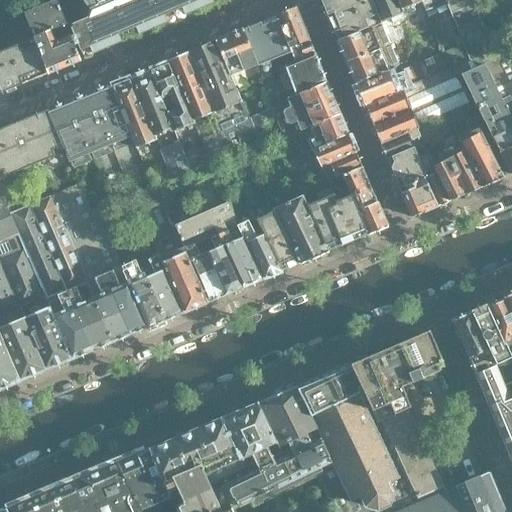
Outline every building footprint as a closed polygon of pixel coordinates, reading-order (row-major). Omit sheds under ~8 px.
[(55,42),(50,31),(66,24),(55,0),(53,0),(24,13),(34,38),(33,38),(48,74),(80,60),(74,45),(78,44),(74,35),(71,36),(70,35),(55,42)] [(82,0),(83,0),(83,1),(84,3),(86,6),(88,7),(90,8),(91,11),(89,17),(86,18),(87,18),(88,18),(89,18),(89,19),(90,19),(90,20),(90,21),(98,39),(94,47),(88,50),(90,54),(91,53),(91,55),(124,41),(220,0),(82,0)] [(377,15),(370,0),(320,0),(337,40),(367,28),(364,21),(377,15)] [(406,26),(394,0),(370,0),(377,15),(380,23),(388,19),(393,31),(406,26)] [(422,5),(419,0),(394,0),(406,26),(418,21),(413,9),(422,5)] [(445,2),(444,0),(419,0),(422,5),(424,11),(445,2)] [(486,38),(470,0),(444,0),(445,2),(469,60),(481,55),(494,50),(489,37),(486,38)] [(308,39),(296,7),(276,16),(289,47),(308,39)] [(289,47),(276,16),(243,29),(257,64),(290,50),(289,47)] [(98,39),(90,21),(90,20),(90,19),(89,19),(89,18),(88,18),(87,18),(86,18),(73,24),(72,25),(71,25),(71,26),(71,27),(71,28),(74,35),(78,44),(83,57),(84,58),(91,55),(91,53),(90,54),(88,50),(94,47),(98,39)] [(380,23),(367,28),(337,40),(355,84),(386,71),(397,66),(380,23)] [(257,64),(243,29),(215,40),(229,75),(257,64)] [(0,93),(48,74),(33,38),(0,51),(0,93)] [(314,53),(308,39),(289,47),(290,50),(295,61),(314,53)] [(233,84),(229,75),(215,40),(187,52),(211,111),(210,112),(217,130),(232,124),(242,149),(260,142),(262,146),(279,139),(271,123),(254,130),(249,118),(248,118),(241,101),(240,101),(233,84)] [(511,42),(503,46),(511,65),(511,42)] [(511,65),(503,46),(494,50),(481,55),(511,122),(511,65)] [(211,111),(187,52),(168,60),(194,123),(210,162),(242,149),(232,124),(217,130),(210,112),(211,111)] [(283,83),(320,68),(314,53),(295,61),(285,65),(287,71),(280,74),(282,79),(283,83)] [(438,55),(424,61),(430,75),(444,70),(438,55)] [(511,173),(511,122),(481,55),(469,60),(471,64),(475,62),(478,68),(463,75),(509,174),(511,173)] [(194,123),(168,60),(148,68),(161,98),(166,96),(171,107),(165,109),(173,128),(174,131),(194,123)] [(420,63),(401,70),(407,85),(426,77),(420,63)] [(165,109),(161,98),(148,68),(129,76),(154,136),(173,128),(165,109)] [(325,82),(320,68),(283,83),(286,89),(295,86),(298,93),(325,82)] [(364,105),(406,87),(402,78),(391,82),(386,71),(355,84),(364,105)] [(156,140),(154,136),(129,76),(110,84),(131,135),(136,148),(156,140)] [(339,114),(325,82),(298,93),(290,96),(294,104),(283,109),(276,93),(286,89),(283,83),(282,79),(263,87),(281,133),(291,129),(288,121),(299,117),(303,128),(339,114)] [(131,135),(110,84),(89,92),(110,144),(131,135)] [(412,85),(406,87),(364,105),(381,144),(417,128),(430,123),(412,85)] [(110,144),(89,92),(68,101),(90,153),(110,144)] [(90,153),(68,101),(48,109),(63,147),(69,161),(90,153)] [(63,147),(48,109),(0,128),(0,172),(2,172),(4,177),(56,156),(54,150),(63,147)] [(503,177),(475,118),(473,117),(468,113),(451,121),(482,187),(503,177)] [(347,135),(339,115),(339,114),(303,128),(312,149),(347,135)] [(482,187),(451,121),(433,130),(443,152),(446,151),(465,193),(482,187)] [(423,144),(417,128),(381,144),(380,144),(387,159),(423,144)] [(355,151),(347,135),(312,149),(319,166),(355,151)] [(328,251),(308,204),(304,195),(281,205),(276,193),(299,184),(279,139),(262,146),(260,142),(242,149),(272,209),(299,263),(318,255),(320,259),(329,255),(328,251)] [(436,173),(429,158),(423,144),(387,159),(393,174),(399,188),(424,178),(436,173)] [(361,166),(355,151),(319,166),(325,181),(343,174),(361,166)] [(465,193),(446,151),(443,152),(429,158),(436,173),(449,200),(465,193)] [(238,225),(210,162),(194,169),(211,211),(176,226),(185,249),(196,244),(203,241),(220,233),(242,286),(263,278),(244,236),(234,241),(229,229),(238,225)] [(387,227),(361,166),(343,174),(352,196),(368,234),(387,227)] [(449,200),(436,173),(424,178),(437,206),(449,200)] [(437,206),(424,178),(399,188),(411,217),(424,211),(437,206)] [(124,270),(99,208),(90,212),(78,184),(52,194),(113,341),(148,326),(124,270)] [(207,301),(185,249),(176,226),(158,184),(135,193),(160,255),(183,311),(207,301)] [(113,341),(52,194),(8,212),(18,235),(28,258),(29,258),(50,307),(71,358),(113,341)] [(368,234),(352,196),(335,203),(331,194),(308,204),(328,251),(368,234)] [(0,242),(18,235),(8,212),(3,199),(0,199),(0,242)] [(299,263),(272,209),(256,217),(263,232),(281,270),(299,263)] [(281,270),(263,232),(254,237),(247,221),(238,225),(244,236),(263,278),(281,270)] [(242,286),(220,233),(203,241),(208,252),(208,251),(225,294),(242,286)] [(0,242),(0,262),(24,318),(50,307),(29,258),(28,258),(18,235),(0,242)] [(208,251),(208,252),(200,255),(196,244),(185,249),(207,301),(208,301),(225,294),(208,251)] [(183,311),(160,255),(150,259),(156,273),(148,277),(165,319),(183,311)] [(0,327),(24,318),(0,262),(0,327)] [(165,319),(148,277),(140,280),(134,266),(124,270),(148,326),(165,319)] [(511,295),(511,296),(509,292),(502,295),(504,299),(511,316),(511,295)] [(511,316),(504,299),(486,305),(508,358),(511,356),(511,316)] [(508,358),(486,305),(471,312),(486,348),(488,347),(495,364),(508,358)] [(71,358),(50,307),(24,318),(45,369),(71,358)] [(486,348),(471,312),(452,320),(468,355),(486,348)] [(45,369),(24,318),(0,327),(0,334),(19,380),(45,369)] [(441,491),(406,407),(409,406),(401,386),(422,377),(419,370),(442,361),(429,330),(351,364),(361,390),(308,412),(330,460),(336,473),(332,475),(338,487),(330,491),(339,511),(504,511),(487,472),(441,491)] [(0,388),(19,380),(0,334),(0,388)] [(495,364),(488,347),(486,348),(468,355),(475,372),(495,364)] [(511,356),(495,364),(475,372),(510,458),(511,458),(511,461),(511,356)] [(361,390),(351,364),(297,386),(308,412),(361,390)] [(330,460),(308,412),(297,386),(296,386),(258,402),(221,417),(242,462),(209,478),(225,510),(233,507),(330,460)] [(225,510),(209,478),(242,462),(221,417),(148,448),(159,473),(169,469),(174,480),(179,478),(183,487),(181,491),(186,501),(178,504),(181,511),(235,511),(233,507),(225,510)] [(166,483),(174,480),(169,469),(159,473),(148,448),(116,462),(140,511),(149,511),(161,507),(159,502),(172,497),(166,483)] [(140,511),(116,462),(6,508),(7,511),(140,511)]
